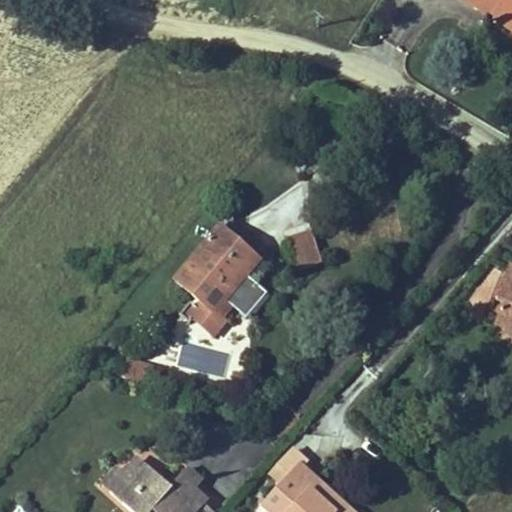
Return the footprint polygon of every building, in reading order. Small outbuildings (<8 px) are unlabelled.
[(471,0),(511,26),(511,11),(494,0),(471,0)] [(511,0),(494,0),(511,11),(511,0)] [(259,237),(249,249),(289,280),(298,269),(259,237)] [(232,318),(247,331),(258,318),(267,324),(277,333),(298,309),(278,293),(289,280),(249,249),(208,299),(232,318)] [(353,283),(345,253),(320,259),(328,289),(353,283)] [(247,331),(232,318),(226,325),(223,323),(213,336),(223,344),(228,338),(248,355),(259,341),(256,338),(247,331)] [(267,324),(258,318),(247,331),(256,338),(267,324)] [(151,381),(155,363),(129,357),(125,375),(151,381)] [(152,382),(149,401),(175,407),(180,388),(152,382)] [(309,462),(292,447),(268,474),(285,490),(306,466),(309,462)] [(117,466),(102,483),(135,511),(148,511),(152,508),(171,487),(136,456),(123,471),(117,466)] [(355,511),(306,466),(285,490),(276,485),(259,505),(266,511),(355,511)] [(190,467),(174,486),(152,508),(157,511),(198,511),(211,498),(198,488),(207,480),(190,467)]
